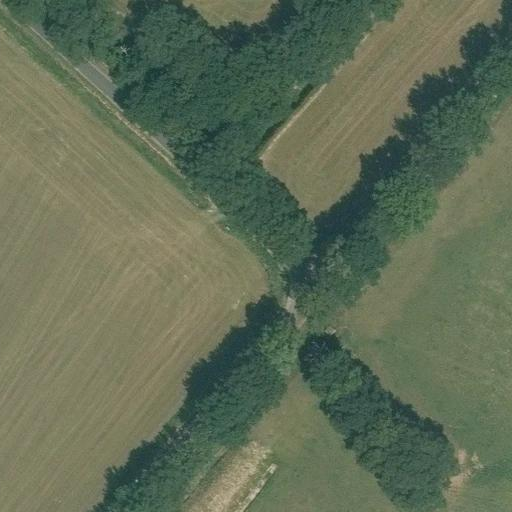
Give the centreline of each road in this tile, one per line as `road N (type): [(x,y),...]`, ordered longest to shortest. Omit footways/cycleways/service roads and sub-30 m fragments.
road 1 (unclassified): [(322,282),(11,0)]
road 2 (unclassified): [(133,511),(322,282)]
road 3 (unclassified): [(322,282),(511,55)]
